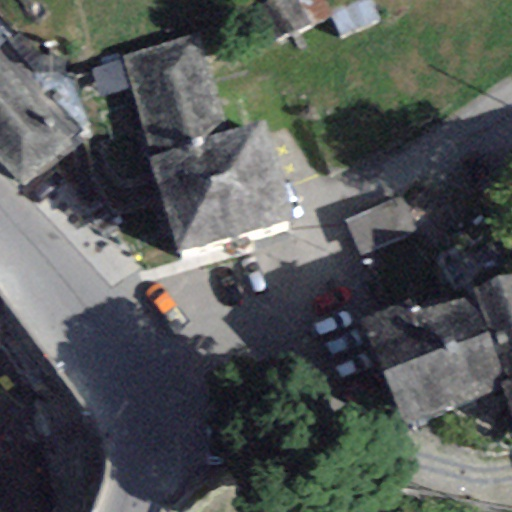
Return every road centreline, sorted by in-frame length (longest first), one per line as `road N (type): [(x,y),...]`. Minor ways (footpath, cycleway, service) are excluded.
road 1 (residential): [(130,373),(216,348),(420,463),(511,466)]
road 2 (track): [(216,348),(317,213),(511,90)]
road 3 (tertiary): [(130,373),(0,213)]
road 4 (tertiary): [(126,511),(142,430),(130,373)]
